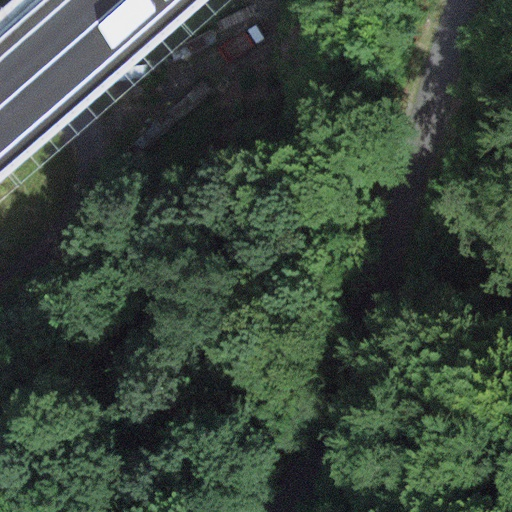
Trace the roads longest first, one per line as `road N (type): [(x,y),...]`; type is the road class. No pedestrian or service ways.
road 1 (unclassified): [(278,511),(333,421),(460,0)]
road 2 (trunk): [(113,0),(0,96)]
